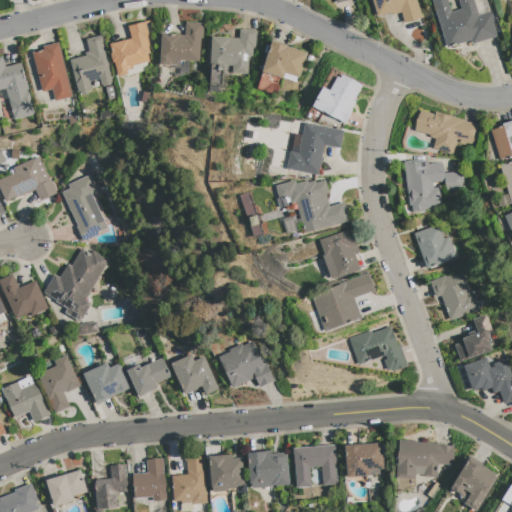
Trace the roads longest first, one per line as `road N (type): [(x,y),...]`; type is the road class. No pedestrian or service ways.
road 1 (residential): [(0,32),(95,9),(191,0),(275,10),(431,84),(475,98),(511,96)]
road 2 (residential): [(0,469),(78,439),(400,409),(447,411),(511,447)]
road 3 (residential): [(395,66),(372,137),(370,189),(447,411)]
